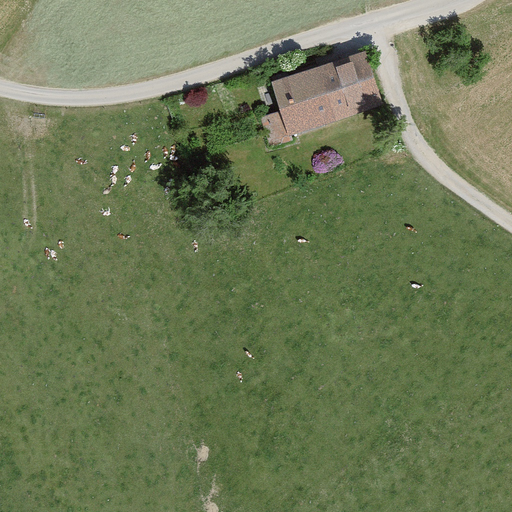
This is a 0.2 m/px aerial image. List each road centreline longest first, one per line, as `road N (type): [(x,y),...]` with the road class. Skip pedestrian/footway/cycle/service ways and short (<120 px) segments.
road 1 (residential): [(0,87),(83,100),(171,88),(457,0)]
road 2 (track): [(368,27),(432,166),(511,224)]
